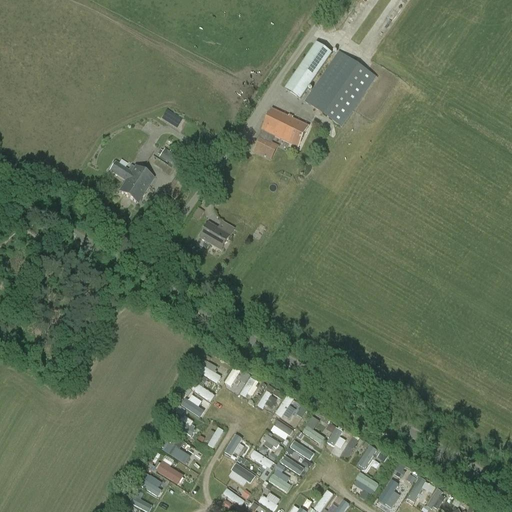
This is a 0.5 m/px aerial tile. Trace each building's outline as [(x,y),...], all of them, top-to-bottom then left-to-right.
[(332,54),(316,43),(285,90),(300,101),(332,54)] [(342,128),(376,78),(339,53),(304,103),(342,128)] [(275,138),(298,149),(308,129),(273,111),(262,132),(258,140),(260,141),(254,154),(263,158),(269,145),(271,146),(275,138)] [(180,172),(187,162),(170,151),(170,153),(165,150),(159,159),(180,172)] [(110,173),(126,183),(131,173),(116,163),(110,173)] [(131,173),(126,183),(119,193),(138,205),(154,180),(135,168),(131,173)] [(176,202),(189,181),(178,174),(165,195),(176,202)] [(230,237),(209,225),(200,240),(221,252),(230,237)] [(221,378),(214,374),(217,368),(204,361),(197,373),(217,384),(221,378)] [(225,385),(233,388),(236,379),(229,376),(225,385)] [(245,399),(247,394),(252,397),(257,387),(247,382),(239,396),(245,399)] [(209,404),(214,398),(200,386),(195,392),(209,404)] [(265,391),(256,407),(262,410),(271,395),(265,391)] [(198,407),(201,403),(194,398),(185,409),(199,419),(204,412),(198,407)] [(285,399),(274,415),(281,419),(291,403),(285,399)] [(194,431),(189,428),(193,422),(182,415),(174,426),(190,437),(194,431)] [(306,426),(313,431),(318,424),(311,419),(306,426)] [(288,437),(282,432),(286,428),(278,422),(270,431),(284,441),(288,437)] [(305,427),(301,434),(321,445),(325,438),(305,427)] [(217,428),(208,447),(214,450),(224,432),(217,428)] [(334,428),(328,445),(337,449),(344,431),(334,428)] [(206,445),(214,434),(211,432),(203,442),(206,445)] [(223,454),(230,458),(233,453),(239,457),(244,448),(239,445),(242,440),(234,435),(223,454)] [(277,451),(279,442),(265,438),(263,447),(277,451)] [(288,448),(294,452),(301,442),(294,438),(288,448)] [(348,460),(357,441),(350,438),(342,457),(348,460)] [(172,447),(178,450),(182,444),(176,441),(172,447)] [(162,452),(185,467),(190,459),(167,444),(162,452)] [(300,444),(295,452),(310,460),(313,454),(307,451),(309,448),(300,444)] [(264,456),(267,450),(262,447),(258,453),(264,456)] [(365,471),(376,456),(367,450),(356,465),(365,471)] [(269,470),(273,464),(253,451),(249,458),(269,470)] [(285,456),(280,463),(299,477),(304,470),(285,456)] [(163,463),(156,473),(178,487),(184,478),(170,469),(170,468),(163,463)] [(235,464),(230,472),(251,485),(255,478),(235,464)] [(396,469),(393,476),(403,479),(406,472),(396,469)] [(277,470),(273,476),(287,483),(290,478),(277,470)] [(157,489),(160,484),(146,474),(139,485),(157,498),(162,492),(157,489)] [(359,474),(352,485),(362,492),(359,497),(367,502),(377,485),(359,474)] [(273,475),(269,482),(286,494),(291,488),(273,475)] [(399,488),(401,479),(393,476),(390,485),(399,488)] [(415,503),(424,485),(417,481),(407,499),(415,503)] [(391,485),(377,504),(383,508),(397,489),(391,485)] [(242,507),(246,501),(226,489),(222,495),(242,507)] [(314,511),(316,511),(323,511),(333,495),(325,491),(314,511)] [(442,494),(437,491),(426,508),(431,511),(433,509),(438,511),(445,499),(441,497),(442,494)] [(136,492),(131,507),(146,511),(150,511),(152,506),(140,502),(143,494),(136,492)] [(266,499),(263,497),(258,502),(271,511),(273,511),(281,502),(270,494),(266,499)] [(342,506),(338,504),(333,511),(344,511),(349,507),(344,503),(342,506)]
